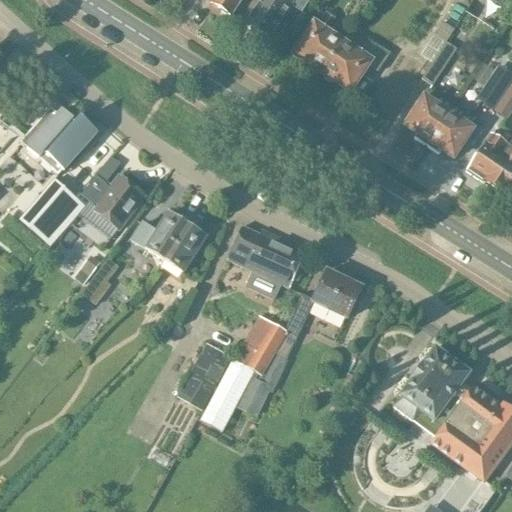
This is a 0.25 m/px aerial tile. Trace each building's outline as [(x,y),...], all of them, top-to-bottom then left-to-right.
[(231,18),(242,0),(212,0),(210,4),(219,10),(219,13),(224,16),(227,15),(231,18)] [(262,0),(245,26),(254,32),(255,36),(262,40),(266,40),(267,41),(290,7),(300,14),(308,0),(262,0)] [(341,45),(324,33),(333,19),(324,13),(315,27),(312,25),(292,56),(308,67),(309,71),(315,75),(319,75),(320,76),(341,45)] [(349,94),(369,63),(376,68),(386,54),(367,41),(357,55),(341,45),(320,76),(321,76),(323,80),(328,84),(332,83),(349,94)] [(432,84),(454,51),(444,44),(422,78),(432,84)] [(491,111),(511,80),(511,76),(503,70),(479,102),(491,111)] [(504,120),(511,109),(511,86),(493,112),(504,120)] [(424,148),(452,104),(429,89),(403,128),(415,135),(412,140),(424,148)] [(452,160),(477,121),(452,104),(424,148),(437,156),(440,152),(452,160)] [(49,110),(19,145),(26,152),(37,162),(38,161),(57,178),(62,173),(63,174),(81,153),(82,155),(96,140),(94,138),(96,135),(79,120),(74,126),(71,123),(72,122),(61,112),(57,116),(49,110)] [(484,183),(511,139),(511,136),(505,132),(500,141),(490,134),(465,173),(477,181),(479,179),(484,183)] [(511,139),(484,183),(490,187),(491,191),(498,196),(502,195),(511,179),(511,139)] [(118,231),(143,198),(119,179),(110,190),(104,186),(105,185),(95,178),(81,197),(84,199),(93,206),(94,205),(97,207),(93,212),(118,231)] [(511,179),(502,195),(507,198),(506,200),(511,204),(511,179)] [(83,208),(80,205),(84,199),(81,197),(78,195),(74,200),(73,199),(74,198),(55,181),(19,222),(49,248),(83,208)] [(163,264),(190,223),(175,213),(171,217),(167,215),(144,252),(163,264)] [(182,276),(205,239),(202,237),(205,232),(190,223),(163,264),(182,276)] [(241,229),(226,263),(266,281),(264,286),(265,288),(273,292),(275,291),(277,286),(288,291),(292,281),(297,283),(301,273),(297,270),(303,257),(281,247),(283,243),(261,233),(259,237),(241,229)] [(91,258),(76,279),(84,285),(99,265),(91,258)] [(275,357),(265,378),(275,383),(286,362),(313,305),(346,321),(361,291),(326,274),(313,301),(301,296),(284,333),(288,335),(275,357)] [(242,349),(233,363),(254,375),(262,380),(275,357),(288,335),(284,333),(273,327),(259,319),(242,349)] [(207,347),(177,399),(201,413),(230,360),(207,347)] [(500,408),(472,388),(470,390),(462,385),(469,375),(434,350),(423,366),(423,367),(411,383),(411,382),(399,399),(400,399),(393,409),(412,423),(419,413),(442,430),(430,446),(483,485),(511,445),(511,412),(503,405),(500,408)] [(232,362),(200,424),(222,435),(236,409),(254,375),(233,363),(232,362)] [(253,381),(238,409),(255,419),(269,390),(253,381)]
